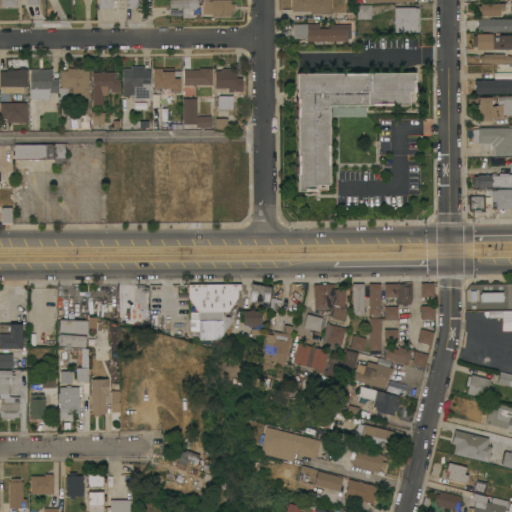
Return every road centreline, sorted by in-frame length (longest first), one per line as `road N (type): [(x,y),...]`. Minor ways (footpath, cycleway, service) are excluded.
road 1 (residential): [(446,0),(448,330),(404,511)]
road 2 (secondary): [(449,233),(0,236)]
road 3 (secondary): [(0,272),(332,270)]
road 4 (residential): [(0,38),(266,37)]
road 5 (residential): [(265,0),(268,236)]
road 6 (residential): [(0,447),(142,446)]
